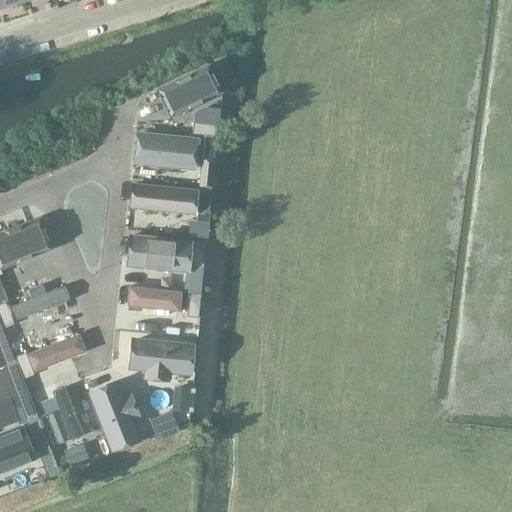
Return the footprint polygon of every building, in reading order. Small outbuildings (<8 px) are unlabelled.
[(0,0),(0,8),(23,2),(22,0),(0,0)] [(166,81),(173,102),(221,86),(213,65),(166,81)] [(206,125),(205,149),(215,150),(216,114),(194,113),(193,124),(206,125)] [(135,158),(199,161),(200,126),(136,124),(135,158)] [(130,208),(200,209),(201,177),(130,176),(130,208)] [(0,220),(0,255),(1,258),(52,240),(40,206),(0,220)] [(129,259),(186,260),(186,283),(203,283),(203,252),(201,252),(202,229),(129,228),(129,259)] [(44,273),(29,279),(33,289),(13,297),(20,313),(73,292),(67,276),(48,283),(44,273)] [(130,299),(185,301),(186,279),(130,277),(130,299)] [(84,324),(29,342),(35,362),(91,345),(84,324)] [(146,362),(146,368),(192,372),(196,333),(133,328),(130,361),(146,362)] [(144,409),(134,382),(126,385),(122,373),(91,383),(112,442),(144,431),(137,411),(144,409)] [(191,402),(191,378),(181,378),(181,402),(191,402)] [(76,446),(90,441),(67,379),(57,383),(64,401),(48,407),(58,436),(71,431),(76,446)] [(0,393),(0,452),(35,442),(20,388),(0,393)] [(156,423),(179,417),(176,408),(154,413),(156,423)]
